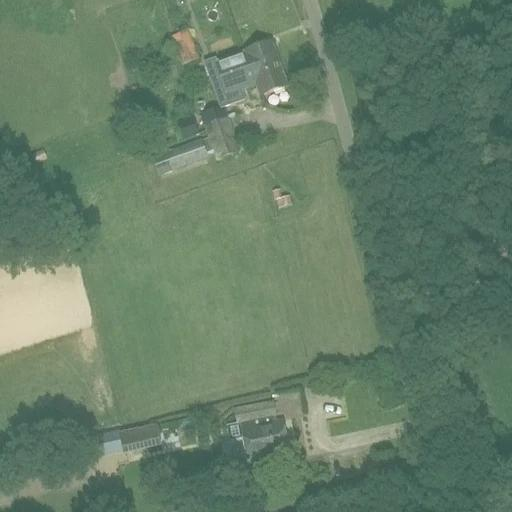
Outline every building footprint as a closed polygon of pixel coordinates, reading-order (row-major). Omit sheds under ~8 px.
[(181,67),(200,61),(189,32),(171,39),(181,67)] [(245,53),(246,54),(257,86),(261,98),(290,88),(274,43),(245,53)] [(242,92),(257,86),(246,54),(217,64),(216,60),(204,64),(221,111),(245,103),(242,92)] [(220,114),(218,110),(200,116),(204,128),(208,139),(233,131),(226,111),(220,114)] [(197,127),(194,120),(177,125),(180,133),(183,141),(200,136),(197,127)] [(233,131),(208,139),(217,162),(241,153),(233,131)] [(203,141),(167,154),(152,160),(159,178),(210,159),(203,141)] [(281,200),(283,200),(281,191),(273,193),(275,202),(281,201),(281,200)] [(291,198),(283,200),(281,200),(281,201),(283,209),(293,207),(291,198)] [(283,422),(278,423),(274,403),(234,411),(237,426),(226,428),(229,444),(243,441),(248,466),(290,457),(283,422)]
